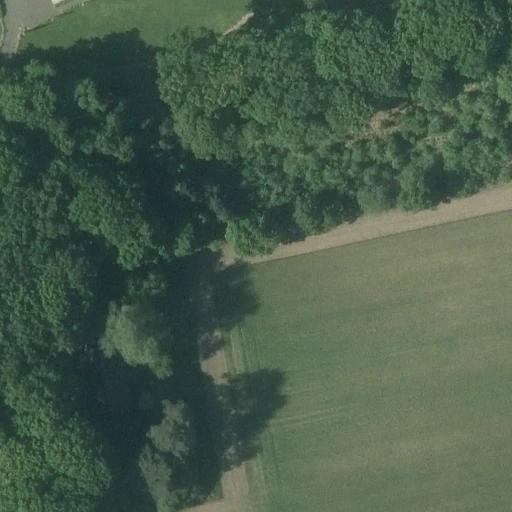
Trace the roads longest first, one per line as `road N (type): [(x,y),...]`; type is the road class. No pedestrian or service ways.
road 1 (track): [(7,127),(511,22)]
road 2 (track): [(103,511),(0,226)]
